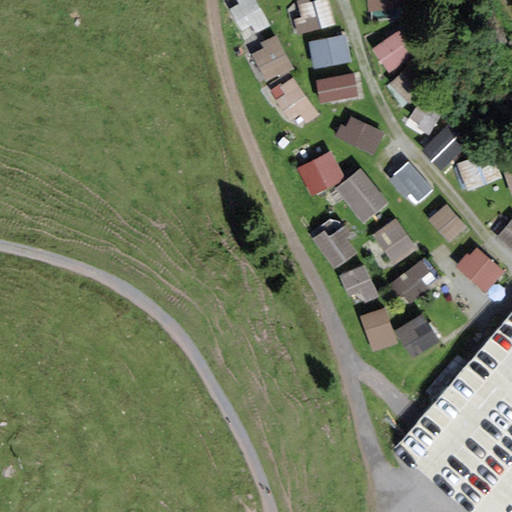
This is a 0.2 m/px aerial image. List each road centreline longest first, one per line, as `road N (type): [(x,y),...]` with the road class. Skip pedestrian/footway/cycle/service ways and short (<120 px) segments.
road 1 (track): [(389,511),(348,357),(313,278),(278,226),(220,75),(208,0)]
road 2 (track): [(0,239),(102,267),(199,346),(281,511)]
road 3 (track): [(511,264),(390,131),(339,0)]
